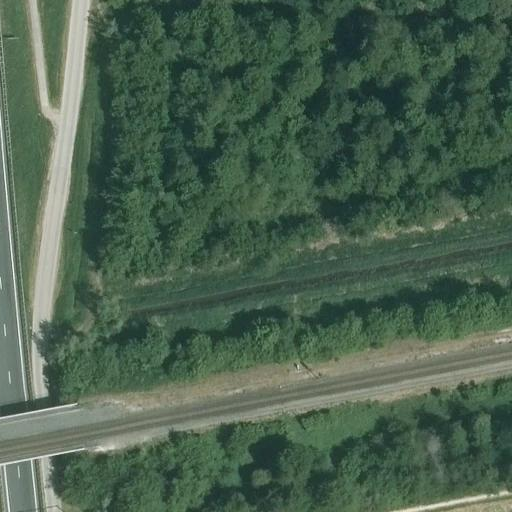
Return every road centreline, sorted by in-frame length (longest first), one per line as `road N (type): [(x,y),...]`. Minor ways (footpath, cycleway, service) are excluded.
road 1 (unclassified): [(53,511),(39,324),(82,0)]
road 2 (trunk): [(23,511),(0,302)]
